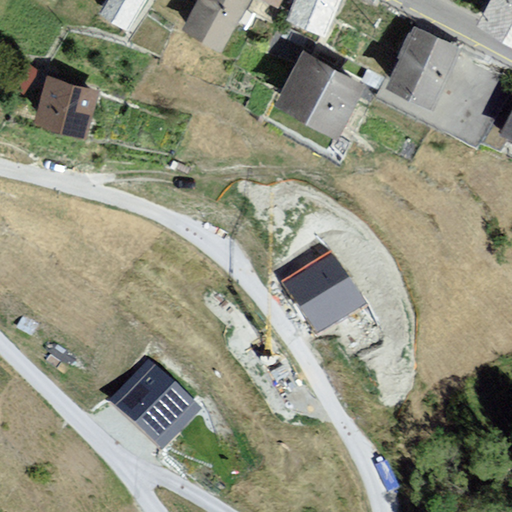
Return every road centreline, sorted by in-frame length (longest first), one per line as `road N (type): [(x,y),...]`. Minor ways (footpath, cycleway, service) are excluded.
road 1 (unclassified): [(381,511),(368,469),(316,376),(233,262),(154,212),(0,165)]
road 2 (unclassified): [(130,473),(0,341)]
